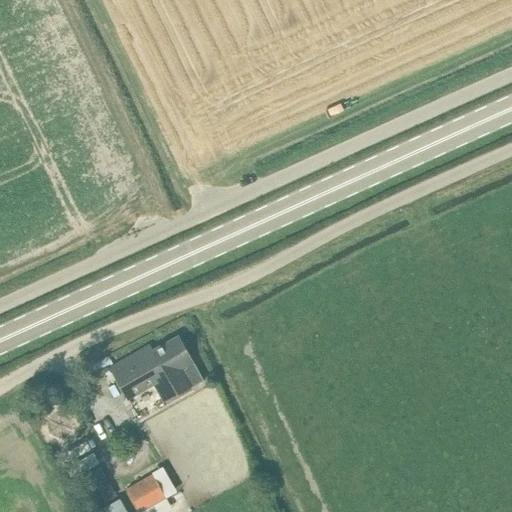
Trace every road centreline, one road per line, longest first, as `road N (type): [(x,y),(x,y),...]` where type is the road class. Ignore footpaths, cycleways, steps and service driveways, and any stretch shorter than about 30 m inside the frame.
road 1 (unclassified): [(0,394),(511,150)]
road 2 (unclassified): [(0,308),(511,78)]
road 3 (primary): [(0,350),(511,123)]
